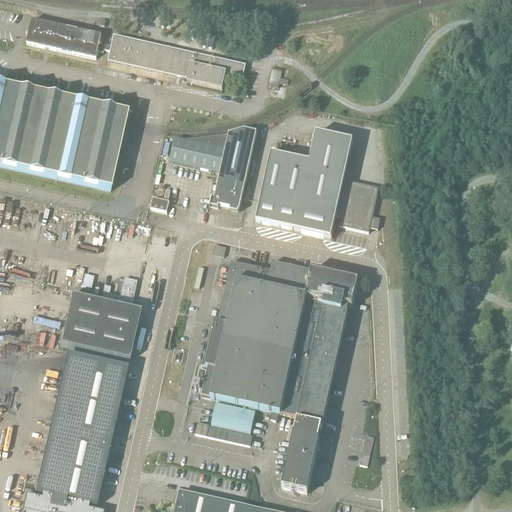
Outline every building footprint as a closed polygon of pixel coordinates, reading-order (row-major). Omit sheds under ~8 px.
[(103,51),(109,53),(111,47),(99,45),(101,37),(31,22),(26,45),(96,60),(97,53),(103,54),(103,51)] [(113,37),(111,47),(109,53),(107,63),(187,81),(186,84),(221,92),(225,75),(242,79),(245,66),(113,37)] [(279,87),(283,71),(273,69),(268,84),(279,87)] [(0,168),(60,182),(108,193),(109,193),(111,187),(121,143),(123,134),(125,126),(125,125),(125,123),(126,121),(127,116),(119,115),(77,105),(0,88),(0,168)] [(174,140),(169,164),(219,175),(214,201),(211,200),(210,206),(209,210),(210,208),(218,210),(218,208),(229,210),(229,211),(238,213),(238,212),(239,212),(256,134),(243,132),(228,136),(228,137),(227,137),(184,143),(174,140)] [(270,156),(255,224),(258,224),(330,241),(335,218),(339,219),(341,219),(340,223),(339,228),(368,235),(370,228),(377,230),(376,232),(377,232),(379,221),(372,219),(377,192),(378,190),(343,182),(352,143),(315,135),(309,164),(270,156)] [(166,215),(168,207),(169,205),(169,204),(152,200),(150,211),(166,215)] [(201,397),(200,399),(201,399),(209,401),(213,402),(246,409),(256,411),(271,415),(278,416),(280,417),(297,420),(296,423),(295,430),(293,437),(292,439),(291,445),(290,452),(289,454),(281,490),(289,491),(298,493),(307,495),(317,453),(317,449),(319,443),(320,437),(321,437),(322,433),(321,433),(322,428),(325,416),(347,315),(348,309),(351,310),(352,307),(357,283),(338,278),(334,277),(310,272),(310,273),(288,268),(272,264),(270,273),(264,272),(238,266),(231,264),(230,269),(225,290),(223,298),(222,303),(219,314),(218,321),(216,320),(213,320),(211,329),(214,329),(213,331),(205,368),(207,368),(205,380),(201,397)] [(118,303),(131,306),(137,281),(124,278),(118,303)] [(128,363),(140,314),(71,298),(60,347),(128,363)] [(95,508),(127,371),(66,357),(34,494),(42,496),(41,500),(25,496),(21,511),(92,511),(87,511),(88,506),(95,508)] [(211,426),(211,427),(250,436),(255,414),(256,411),(246,409),(246,412),(215,406),(211,426)] [(197,424),(195,436),(207,439),(250,448),(252,438),(209,428),(209,427),(197,424)] [(365,441),(364,443),(363,450),(359,467),(367,468),(369,459),(374,439),(366,437),(365,441)] [(259,511),(179,494),(175,511),(259,511)]
